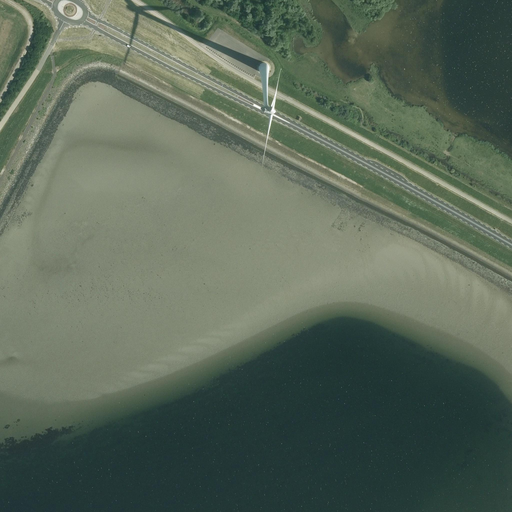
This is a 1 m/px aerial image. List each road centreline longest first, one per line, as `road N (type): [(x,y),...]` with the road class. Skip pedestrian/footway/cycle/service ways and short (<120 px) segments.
road 1 (unclassified): [(511,222),(249,79),(134,0)]
road 2 (primary): [(511,245),(270,113)]
road 3 (primary): [(80,20),(270,113)]
road 4 (primary): [(270,113),(85,13)]
